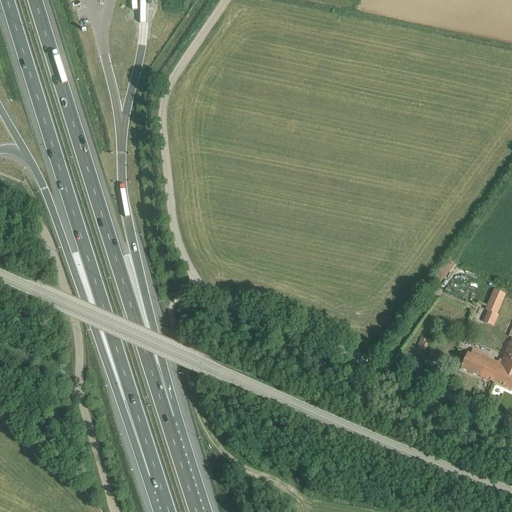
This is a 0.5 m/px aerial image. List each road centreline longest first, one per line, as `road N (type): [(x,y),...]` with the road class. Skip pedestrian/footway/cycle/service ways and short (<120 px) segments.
road 1 (unclassified): [(511,491),(0,274)]
road 2 (motorway): [(8,0),(157,478)]
road 3 (motorway): [(166,419),(35,0)]
road 4 (unclassified): [(511,417),(246,310),(196,280)]
road 5 (unclassified): [(116,511),(81,397),(76,323),(50,242),(39,225),(0,207)]
road 6 (motorway): [(44,187),(118,400),(157,478)]
road 7 (unclassified): [(196,280),(170,205),(164,103),(226,0)]
road 8 (motorway): [(166,419),(123,205),(121,153)]
